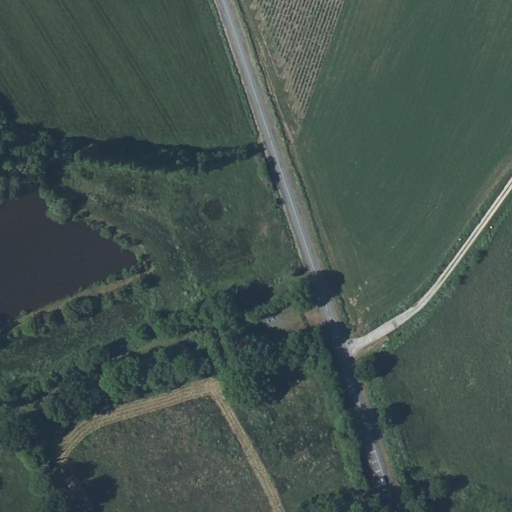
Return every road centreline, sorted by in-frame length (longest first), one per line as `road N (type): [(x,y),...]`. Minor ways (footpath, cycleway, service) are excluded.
road 1 (secondary): [(223,0),(396,511)]
road 2 (track): [(342,351),(417,310),(511,183)]
